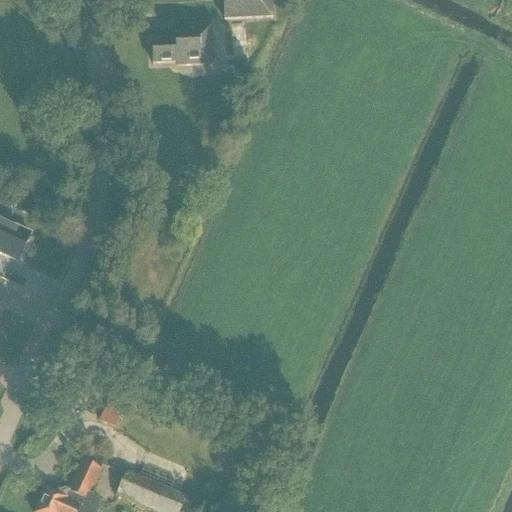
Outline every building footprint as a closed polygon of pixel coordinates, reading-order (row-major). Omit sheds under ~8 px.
[(222,0),(224,21),(272,18),(270,0),(222,0)] [(212,65),(211,25),(174,27),(175,40),(151,41),(152,65),(176,64),(176,67),(212,65)] [(231,61),(267,58),(264,27),(228,30),(231,61)] [(0,255),(17,263),(30,236),(0,222),(0,255)] [(117,431),(134,396),(115,386),(98,422),(117,431)] [(45,489),(35,511),(78,511),(87,493),(89,494),(100,470),(82,462),(65,498),(45,489)] [(126,473),(115,497),(151,511),(178,511),(182,505),(190,508),(193,501),(170,491),(140,478),(126,473)]
